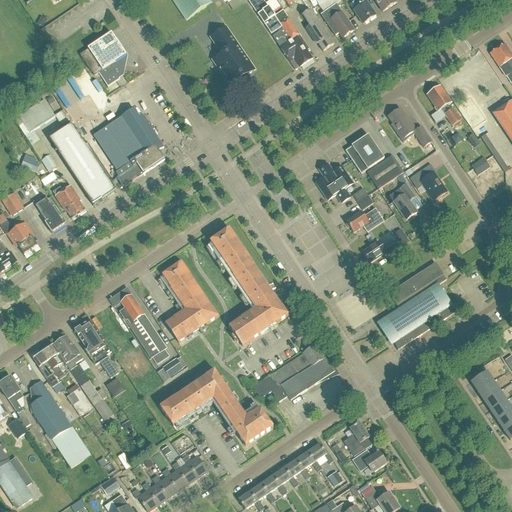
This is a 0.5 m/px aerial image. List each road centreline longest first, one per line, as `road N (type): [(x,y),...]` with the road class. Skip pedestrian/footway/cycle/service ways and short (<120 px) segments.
road 1 (residential): [(414,361),(490,310),(502,297),(502,278),(488,221),(405,89)]
road 2 (secondary): [(211,148),(430,0)]
road 3 (unclassified): [(372,390),(244,198)]
road 4 (unclassified): [(56,322),(244,198)]
road 5 (secondary): [(26,274),(211,148)]
road 6 (unclassified): [(196,511),(372,390)]
road 7 (unclassified): [(211,148),(113,0)]
road 8 (residential): [(497,484),(414,361)]
road 9 (unclassified): [(452,511),(372,390)]
road 10 (unclassified): [(293,166),(405,89)]
road 11 (unclassified): [(405,89),(511,14)]
road 12 (residential): [(293,166),(361,273)]
